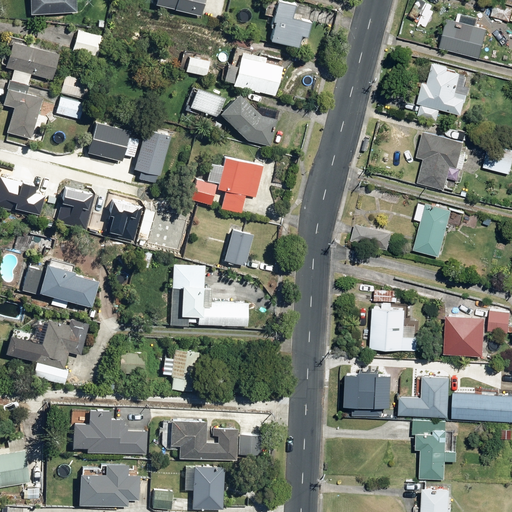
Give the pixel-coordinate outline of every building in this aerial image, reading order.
[(29,0),(30,11),(74,9),(74,0),(29,0)] [(158,0),(157,6),(202,16),(205,0),(158,0)] [(270,37),(297,44),(301,32),(306,33),(310,19),(291,14),(295,1),(289,0),(276,0),(272,17),(274,18),(270,37)] [(471,0),(459,0),(457,9),(469,12),(471,0)] [(475,0),(473,9),(486,11),(488,3),(475,0)] [(491,14),(510,19),(511,11),(511,4),(495,0),(491,14)] [(440,45),(480,55),(488,25),(447,16),(440,45)] [(71,48),(97,55),(102,34),(77,27),(71,48)] [(210,36),(199,34),(197,48),(208,50),(210,36)] [(12,66),(9,78),(27,82),(29,70),(50,76),(57,51),(11,38),(4,64),(12,66)] [(232,81),(273,93),(281,65),(263,60),(265,55),(241,49),(237,63),(227,60),(222,77),(232,80),(232,81)] [(185,68),(205,73),(209,59),(188,53),(185,68)] [(439,111),(460,116),(463,103),(465,103),(466,96),(455,93),(460,74),(447,71),(448,67),(431,63),(426,83),(421,82),(416,105),(420,106),(439,111)] [(308,79),(297,70),(281,88),(292,98),(308,79)] [(59,89),(85,96),(89,79),(63,73),(59,89)] [(30,136),(41,94),(6,84),(1,100),(12,103),(5,129),(30,136)] [(191,108),(219,118),(226,98),(198,88),(191,108)] [(55,110),(79,116),(83,100),(59,94),(55,110)] [(248,141),(271,147),(278,120),(277,120),(279,111),(260,106),(257,111),(241,95),(221,115),(248,141)] [(417,117),(436,122),(439,111),(420,106),(417,117)] [(86,148),(121,158),(123,151),(132,154),(137,136),(128,134),(129,128),(95,118),(86,148)] [(137,176),(154,180),(157,171),(158,172),(169,131),(143,125),(133,166),(139,167),(137,176)] [(418,180),(445,187),(451,163),(458,165),(464,139),(423,128),(417,154),(424,156),(418,180)] [(484,165),(510,171),(511,163),(511,143),(490,139),(484,165)] [(224,153),(216,185),(252,194),(260,162),(224,153)] [(36,186),(0,177),(0,205),(41,217),(46,195),(35,192),(36,186)] [(94,195),(67,188),(57,221),(85,229),(94,195)] [(414,247),(439,254),(452,206),(427,200),(414,247)] [(142,208),(113,201),(109,216),(113,218),(109,233),(133,240),(142,208)] [(186,221),(155,213),(148,242),(178,249),(186,221)] [(484,222),(490,223),(492,217),(486,215),(484,222)] [(351,238),(387,248),(392,231),(356,222),(351,238)] [(223,257),(244,263),(252,232),(231,226),(223,257)] [(32,235),(19,231),(14,247),(27,251),(32,235)] [(151,252),(143,250),(140,259),(148,261),(151,252)] [(40,288),(89,302),(97,277),(72,270),(73,267),(45,259),(42,268),(27,264),(20,287),(38,292),(40,288)] [(169,323),(187,324),(187,320),(197,320),(197,321),(246,324),(247,300),(212,299),(211,303),(202,303),(204,262),(172,261),(169,323)] [(398,289),(376,287),(375,298),(397,299),(398,289)] [(418,347),(422,347),(422,341),(418,341),(418,335),(404,334),(406,307),(392,306),(392,305),(373,305),(371,345),(418,348),(418,347)] [(489,329),(511,330),(511,324),(510,324),(511,310),(490,308),(489,329)] [(446,350),(484,352),(486,314),(448,312),(446,350)] [(33,374),(63,383),(67,368),(62,367),(67,349),(72,350),(80,326),(47,316),(40,340),(9,332),(4,349),(37,359),(33,374)] [(170,386),(191,388),(193,377),(195,377),(198,349),(174,347),(173,356),(164,354),(161,372),(171,373),(171,374),(172,374),(170,386)] [(119,371),(146,372),(146,351),(119,351),(119,371)] [(486,363),(465,362),(464,381),(485,382),(486,363)] [(227,370),(234,376),(240,369),(232,363),(227,370)] [(451,374),(424,373),(423,395),(400,394),(399,413),(449,415),(451,374)] [(344,407),(389,409),(391,377),(345,376),(344,407)] [(452,415),(503,419),(505,392),(454,389),(452,415)] [(73,450),(146,453),(147,432),(125,431),(126,419),(110,419),(111,411),(89,410),(89,424),(74,423),(73,450)] [(178,455),(235,458),(237,426),(212,425),(212,433),(217,433),(217,440),(205,439),(206,418),(170,417),(169,443),(178,443),(178,455)] [(502,437),(511,437),(511,427),(502,428),(502,437)] [(421,476),(445,477),(447,431),(418,430),(417,446),(422,446),(421,476)] [(253,432),(241,432),(240,456),(253,456),(253,432)] [(0,484),(21,482),(23,497),(49,492),(41,445),(24,448),(21,436),(6,438),(8,450),(0,450),(0,484)] [(140,497),(141,472),(130,471),(130,460),(109,459),(108,471),(84,470),(82,495),(82,500),(130,503),(130,496),(140,497)] [(191,506),(222,507),(223,464),(193,463),(191,506)] [(416,511),(449,511),(451,486),(424,485),(422,509),(416,508),(416,511)] [(77,487),(58,486),(57,497),(77,498),(77,487)] [(152,505),(170,507),(172,489),(153,488),(152,505)]
